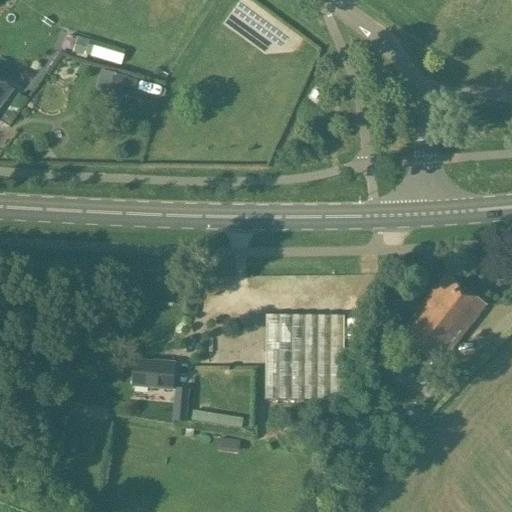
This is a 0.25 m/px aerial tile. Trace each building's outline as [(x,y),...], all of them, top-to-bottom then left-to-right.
[(121,99),(127,77),(101,70),(95,92),(121,99)] [(0,108),(13,90),(0,80),(0,108)] [(438,367),(486,306),(446,275),(398,336),(438,367)] [(343,400),(344,316),(266,315),(265,400),(343,400)] [(399,344),(378,330),(359,357),(378,372),(399,344)] [(172,389),(174,364),(134,361),(132,386),(172,389)] [(192,410),(245,417),(251,369),(235,367),(235,373),(198,369),(192,410)] [(72,382),(68,402),(86,405),(90,386),(72,382)] [(186,423),(189,390),(174,389),(172,422),(186,423)] [(191,421),(241,429),(243,419),(192,411),(191,421)]
